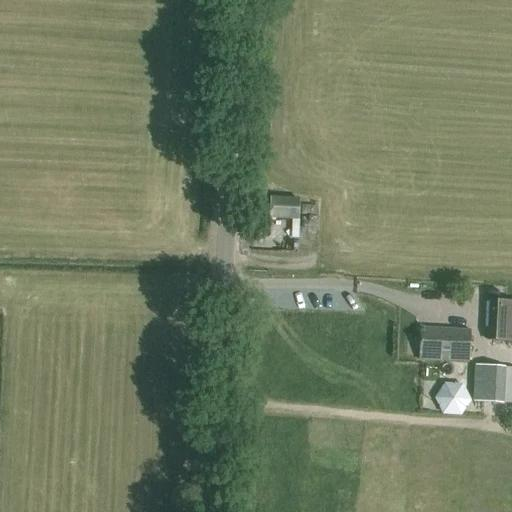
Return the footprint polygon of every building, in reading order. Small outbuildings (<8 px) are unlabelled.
[(279,218),(297,216),(296,207),(278,209),(279,218)] [(511,301),(490,300),(488,340),(511,342),(511,332),(511,301)] [(419,361),(468,364),(470,330),(420,328),(419,361)] [(486,366),(484,403),(504,404),(505,367),(486,366)] [(441,416),(470,415),(469,385),(440,386),(441,416)]
